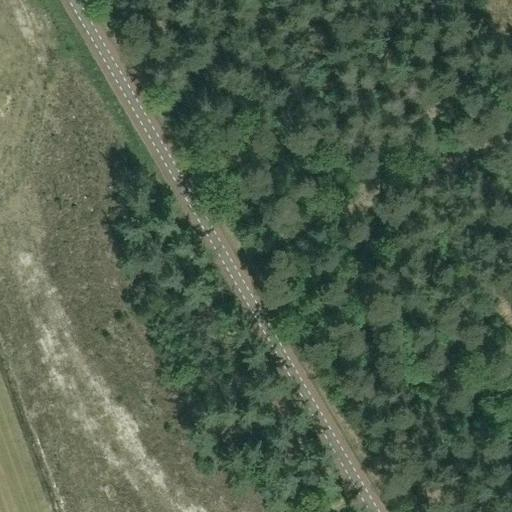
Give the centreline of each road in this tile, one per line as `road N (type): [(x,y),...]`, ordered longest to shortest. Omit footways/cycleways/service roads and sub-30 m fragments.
road 1 (tertiary): [(369,511),(74,0)]
road 2 (track): [(511,131),(230,271)]
